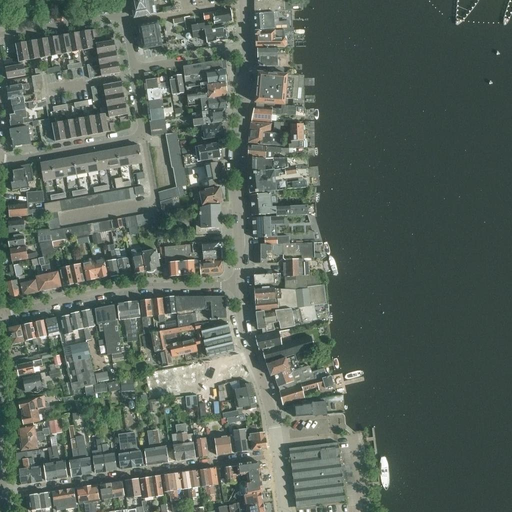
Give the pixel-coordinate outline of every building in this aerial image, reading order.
[(147,2),(132,5),(133,11),(132,13),(133,15),(134,16),(134,18),(156,14),(154,1),(153,0),(148,0),(149,2),(147,2)] [(293,6),(284,7),(283,0),(254,0),(254,14),(293,11),(293,6)] [(230,9),(212,12),(203,14),(204,20),(211,19),(211,21),(214,21),(214,24),(232,21),(230,9)] [(254,14),(255,30),(275,29),(274,13),(264,14),(254,14)] [(138,26),(143,50),(162,46),(158,22),(138,26)] [(196,25),(191,26),(192,28),(194,39),(206,36),(207,43),(227,40),(227,39),(228,37),(228,33),(226,31),(225,31),(224,26),(205,30),(204,24),(196,25)] [(256,47),(258,47),(277,47),(285,47),(287,45),(287,40),(285,38),(284,30),(256,32),(256,47)] [(90,31),(79,33),(83,51),(94,49),(90,31)] [(79,33),(69,35),(72,53),(83,51),(79,33)] [(69,35),(58,37),(61,55),(72,53),(69,35)] [(58,37),(47,39),(51,56),(61,55),(58,37)] [(37,41),(40,58),(51,56),(47,39),(37,41)] [(37,41),(26,43),(29,60),(40,58),(37,41)] [(116,51),(114,41),(96,44),(98,55),(116,51)] [(19,62),(29,60),(26,43),(15,45),(19,62)] [(258,66),(270,67),(278,67),(278,66),(279,65),(279,61),(278,60),(277,47),(258,47),(258,49),(256,50),(256,54),(258,55),(258,60),(258,66)] [(118,62),(116,51),(98,55),(100,65),(118,62)] [(194,87),(225,83),(227,83),(225,60),(225,59),(224,59),(224,58),(223,58),(222,58),(221,58),(220,58),(220,59),(220,60),(220,61),(183,67),(186,88),(194,87)] [(118,62),(100,65),(102,76),(120,73),(118,62)] [(8,79),(25,76),(23,64),(6,68),(8,79)] [(270,67),(270,73),(283,75),(284,69),(278,67),(270,67)] [(288,75),(283,75),(270,73),(258,72),(255,103),(285,106),(286,99),(297,100),(300,76),(288,75)] [(144,81),(145,91),(169,88),(168,83),(160,84),(159,79),(149,80),(148,73),(143,74),(144,81)] [(32,77),(34,94),(44,92),(41,75),(32,77)] [(169,79),(172,95),(184,93),(181,76),(173,77),(173,78),(169,79)] [(121,82),(103,85),(105,96),(123,93),(121,82)] [(188,101),(225,97),(227,97),(227,96),(225,96),(225,93),(227,93),(225,83),(194,87),(195,95),(187,95),(188,101)] [(10,100),(11,99),(26,97),(26,95),(25,95),(25,90),(29,89),(29,84),(6,88),(8,96),(8,98),(10,100)] [(145,91),(147,101),(162,99),(161,94),(170,93),(169,88),(145,91)] [(13,106),(14,111),(19,110),(19,111),(26,110),(24,103),(46,100),(44,92),(34,94),(26,95),(26,97),(11,99),(12,106),(13,106)] [(123,93),(105,96),(107,107),(125,104),(123,93)] [(202,113),(224,110),(227,110),(225,97),(188,101),(189,107),(202,106),(202,113)] [(147,101),(148,112),(171,109),(170,104),(163,105),(162,99),(147,101)] [(125,104),(107,107),(109,118),(127,115),(125,104)] [(37,106),(39,116),(45,115),(44,105),(37,106)] [(254,109),(251,121),(271,122),(272,115),(285,116),(285,115),(303,116),(305,115),(304,108),(282,106),(281,110),(265,108),(265,109),(254,109)] [(149,122),(164,120),(165,119),(164,114),(173,113),(173,108),(171,109),(148,112),(149,122)] [(19,110),(14,111),(14,114),(9,115),(10,121),(9,121),(10,126),(33,122),(32,122),(29,119),(30,117),(26,113),(26,110),(19,111),(19,110)] [(224,110),(202,113),(192,114),(194,127),(203,126),(222,122),(226,122),(224,110)] [(106,114),(95,116),(98,134),(109,132),(106,114)] [(95,116),(84,118),(87,136),(98,134),(95,116)] [(84,118),(73,120),(76,138),(87,136),(84,118)] [(73,120),(62,122),(66,140),(76,138),(73,120)] [(164,120),(149,122),(150,125),(151,136),(154,136),(166,134),(164,120)] [(66,140),(62,122),(52,124),(55,142),(66,140)] [(222,127),(222,122),(203,126),(204,131),(202,132),(201,133),(202,138),(203,139),(203,140),(224,136),(224,135),(225,135),(226,133),(225,129),(223,128),(223,127),(222,127)] [(251,123),(249,143),(269,145),(283,146),(284,134),(271,133),(271,124),(251,123)] [(274,123),(274,129),(274,132),(280,132),(280,126),(287,126),(287,123),(274,123)] [(291,125),(292,149),(296,149),(296,141),(304,141),(303,124),(291,125)] [(28,127),(25,127),(9,130),(11,140),(12,140),(12,141),(13,147),(24,145),(31,144),(28,127)] [(185,169),(208,165),(212,164),(211,160),(218,159),(218,161),(224,161),(222,150),(223,150),(223,149),(225,149),(224,143),(222,143),(195,147),(196,154),(183,156),(184,161),(184,166),(185,169)] [(138,146),(128,148),(131,166),(142,164),(138,145),(138,146)] [(248,158),(249,158),(265,159),(274,159),(274,153),(281,153),(288,153),(288,149),(281,149),(281,148),(266,147),(248,146),(248,158)] [(117,149),(120,168),(131,166),(128,148),(117,150),(117,149)] [(117,150),(106,152),(109,170),(120,168),(117,149),(116,149),(117,150)] [(95,153),(98,172),(109,170),(106,152),(95,154),(95,153)] [(95,154),(84,156),(88,173),(98,172),(95,153),(95,154)] [(74,156),(73,157),(77,175),(88,173),(84,156),(74,158),(74,156)] [(73,158),(63,160),(66,177),(77,175),(73,157),(73,158)] [(249,158),(248,174),(288,168),(287,158),(274,159),(265,159),(249,158)] [(55,179),(52,160),(52,161),(52,162),(41,164),(44,181),(55,179)] [(52,160),(55,179),(66,177),(63,160),(52,162),(52,160)] [(212,164),(208,165),(203,166),(207,181),(202,182),(203,188),(216,185),(215,180),(220,179),(217,163),(212,164)] [(13,178),(13,179),(17,178),(18,181),(21,180),(20,178),(28,177),(27,174),(32,174),(30,164),(20,166),(21,169),(13,171),(14,177),(13,177),(14,178),(13,178)] [(248,174),(250,194),(274,191),(276,191),(275,177),(279,177),(279,174),(285,173),(286,175),(297,174),(296,167),(288,168),(248,174)] [(17,178),(13,179),(14,182),(11,183),(12,191),(20,189),(20,192),(22,191),(22,192),(25,192),(28,191),(28,190),(29,190),(28,182),(33,181),(32,174),(27,174),(28,177),(20,178),(21,180),(18,181),(17,178)] [(143,186),(134,188),(136,196),(144,194),(143,186)] [(197,193),(200,207),(222,202),(222,201),(223,198),(222,197),(220,194),(219,188),(213,189),(205,190),(205,191),(197,193)] [(283,217),(287,216),(308,215),(308,206),(272,208),(271,205),(276,205),(277,203),(277,196),(275,195),(274,191),(250,194),(252,215),(265,215),(276,214),(276,217),(283,217)] [(44,202),(43,192),(33,192),(33,195),(27,196),(28,203),(44,202)] [(172,199),(164,201),(160,202),(163,216),(175,213),(172,199)] [(33,218),(48,217),(47,214),(58,212),(62,212),(60,201),(44,204),(45,209),(32,210),(33,218)] [(9,205),(10,217),(30,216),(29,204),(9,205)] [(208,228),(220,228),(221,228),(221,206),(208,206),(199,208),(200,220),(196,220),(196,235),(209,234),(208,228)] [(165,215),(154,217),(156,229),(166,228),(169,227),(165,215)] [(287,216),(283,217),(253,219),(253,238),(270,237),(270,225),(283,224),(283,221),(287,221),(287,216)] [(121,219),(114,220),(116,229),(123,228),(121,219)] [(25,232),(24,220),(8,221),(9,227),(7,228),(8,230),(9,232),(9,233),(25,232)] [(166,228),(156,229),(158,240),(170,238),(170,233),(166,228)] [(40,243),(52,241),(50,232),(50,229),(37,232),(39,243),(40,243)] [(50,232),(52,241),(52,242),(64,240),(68,239),(66,229),(61,230),(50,232)] [(101,234),(92,235),(93,245),(103,244),(101,234)] [(9,246),(10,248),(25,245),(23,235),(8,237),(9,242),(8,243),(8,245),(9,246)] [(52,241),(40,243),(43,256),(54,254),(53,248),(52,242),(52,241)] [(163,248),(165,260),(191,259),(198,260),(203,261),(222,259),(222,258),(221,243),(221,242),(188,245),(163,248)] [(283,244),(283,245),(283,255),(286,256),(302,255),(302,259),(314,258),(314,255),(314,254),(314,243),(283,244)] [(275,245),(265,245),(255,245),(255,263),(266,263),(266,252),(273,252),(273,255),(283,255),(283,245),(275,245)] [(10,249),(10,252),(12,261),(31,258),(37,257),(36,252),(30,254),(27,255),(26,246),(10,249)] [(120,276),(115,250),(111,251),(113,260),(106,262),(109,277),(120,276)] [(119,250),(115,250),(120,276),(131,274),(128,258),(121,259),(119,250)] [(159,266),(156,250),(142,253),(146,272),(147,272),(150,273),(153,272),(155,270),(156,270),(155,267),(159,266)] [(131,259),(134,274),(139,273),(141,274),(143,273),(144,272),(145,271),(142,256),(131,259)] [(96,257),(93,258),(97,279),(107,276),(103,258),(97,260),(96,257)] [(50,289),(45,266),(43,258),(38,259),(39,265),(41,266),(42,271),(41,272),(41,274),(42,274),(43,276),(36,277),(39,292),(41,291),(41,293),(46,292),(46,290),(50,289)] [(97,279),(93,258),(89,259),(89,261),(83,263),(87,281),(97,279)] [(169,263),(170,276),(195,275),(195,269),(198,269),(198,260),(193,259),(186,260),(186,262),(169,263)] [(284,276),(296,276),(310,276),(309,266),(304,266),(303,259),(283,259),(284,276)] [(198,269),(201,269),(201,277),(218,276),(220,276),(222,273),(222,271),(223,271),(223,270),(222,270),(222,261),(222,260),(203,261),(198,260),(198,269)] [(16,278),(18,277),(22,276),(19,264),(14,266),(15,273),(16,278)] [(48,265),(45,266),(50,289),(54,288),(54,290),(59,289),(59,287),(61,287),(58,272),(51,274),(48,265)] [(80,265),(70,267),(74,284),(75,284),(76,285),(79,284),(80,283),(84,282),(80,265)] [(74,284),(70,267),(59,269),(63,286),(68,285),(69,286),(72,286),(72,284),(74,284)] [(280,273),(274,274),(254,275),(255,286),(275,284),(279,284),(278,277),(281,277),(280,273)] [(317,320),(314,306),(327,304),(324,285),(320,285),(319,275),(310,276),(296,276),(285,277),(285,290),(274,289),(274,287),(254,288),(254,289),(257,289),(257,294),(255,294),(255,301),(258,301),(258,306),(256,307),(256,313),(291,309),(295,325),(317,320)] [(18,277),(22,295),(31,293),(33,294),(35,294),(36,292),(38,292),(35,280),(25,283),(24,276),(22,276),(18,277)] [(5,283),(9,299),(10,298),(12,299),(14,299),(15,297),(20,296),(17,280),(5,283)] [(166,315),(177,313),(175,297),(173,297),(172,296),(170,297),(169,298),(164,298),(166,315)] [(177,313),(178,324),(178,328),(197,325),(195,310),(205,310),(205,311),(209,311),(209,320),(227,319),(225,297),(180,297),(180,298),(176,298),(176,297),(175,297),(177,313)] [(152,300),(154,316),(158,315),(159,322),(165,321),(162,299),(161,299),(160,298),(157,298),(157,299),(152,300)] [(142,317),(144,334),(149,334),(147,317),(152,316),(150,300),(149,300),(148,300),(146,300),(145,301),(140,301),(142,317)] [(138,302),(128,303),(133,341),(138,341),(137,332),(135,318),(140,318),(138,302)] [(133,341),(128,303),(117,304),(119,320),(125,320),(128,342),(133,341)] [(101,333),(104,332),(108,355),(112,354),(113,360),(123,358),(120,337),(119,337),(117,320),(114,305),(111,306),(109,304),(106,305),(105,307),(104,307),(102,306),(99,306),(98,308),(95,309),(97,325),(99,324),(101,333)] [(291,309),(256,313),(258,329),(262,329),(263,333),(275,330),(273,323),(279,322),(281,329),(295,326),(295,325),(291,309)] [(85,337),(86,341),(90,340),(88,328),(94,326),(91,310),(80,312),(83,329),(85,337)] [(70,318),(73,331),(83,329),(80,312),(70,315),(70,318)] [(46,320),(48,334),(59,332),(56,318),(55,318),(54,317),(51,318),(50,319),(46,320)] [(70,318),(61,320),(64,333),(64,335),(74,333),(73,331),(70,318)] [(37,322),(33,323),(37,344),(41,344),(40,337),(47,336),(43,321),(42,321),(41,320),(38,321),(37,322)] [(37,344),(33,323),(28,324),(27,323),(24,324),(23,325),(22,325),(26,341),(32,339),(34,345),(37,344)] [(201,333),(207,357),(235,350),(228,323),(201,330),(201,333)] [(169,330),(151,333),(155,352),(167,350),(167,346),(165,335),(196,330),(197,334),(201,333),(201,330),(200,324),(197,325),(178,328),(169,330)] [(25,346),(21,326),(15,327),(14,326),(11,326),(10,328),(8,329),(12,345),(20,343),(21,347),(25,346)] [(263,350),(266,362),(286,358),(314,348),(312,337),(282,345),(279,332),(256,337),(259,350),(263,350)] [(198,338),(182,342),(185,354),(198,351),(196,345),(204,343),(201,333),(197,334),(198,338)] [(143,337),(145,347),(152,346),(150,336),(143,337)] [(73,357),(69,358),(70,363),(74,362),(76,370),(72,370),(73,376),(77,375),(78,382),(71,384),(73,389),(96,384),(86,341),(85,337),(81,338),(82,344),(70,346),(73,357)] [(169,345),(167,346),(167,350),(170,349),(172,357),(175,357),(178,356),(185,354),(182,342),(169,345)] [(161,358),(158,359),(159,364),(162,363),(163,367),(173,365),(170,350),(160,352),(161,358)] [(59,355),(53,357),(55,366),(61,364),(59,355)] [(278,387),(280,391),(301,385),(326,377),(323,368),(311,372),(309,365),(300,369),(295,355),(267,365),(271,376),(274,375),(278,387)] [(41,360),(29,363),(17,365),(18,371),(16,371),(17,375),(19,375),(19,377),(35,373),(33,368),(42,366),(41,360)] [(241,362),(223,365),(224,375),(242,371),(241,362)] [(200,363),(191,365),(195,383),(204,381),(200,363)] [(191,365),(182,367),(186,385),(195,383),(191,365)] [(182,367),(173,369),(178,387),(186,385),(182,367)] [(173,369),(165,371),(169,389),(178,387),(173,369)] [(165,371),(156,373),(160,391),(169,389),(165,371)] [(242,371),(224,375),(226,384),(244,381),(242,371)] [(156,373),(147,375),(151,393),(160,391),(156,373)] [(96,377),(97,383),(109,380),(108,374),(96,377)] [(23,387),(25,388),(24,389),(25,391),(33,390),(33,392),(34,393),(38,393),(41,391),(42,392),(42,391),(40,382),(42,382),(41,375),(23,379),(23,383),(23,384),(22,386),(23,387)] [(280,391),(283,404),(305,398),(303,391),(318,387),(319,390),(334,386),(331,376),(322,379),(300,385),(280,391)] [(120,379),(120,386),(132,385),(131,378),(120,379)] [(107,383),(109,392),(120,390),(118,381),(107,383)] [(94,386),(96,394),(107,392),(106,384),(94,386)] [(233,391),(235,400),(253,396),(251,384),(240,386),(241,389),(233,391)] [(132,385),(120,386),(121,393),(134,392),(133,385),(132,385)] [(197,408),(196,396),(196,395),(186,396),(187,409),(197,408)] [(253,396),(235,400),(237,409),(245,407),(245,410),(256,408),(253,396)] [(21,409),(22,413),(52,407),(51,402),(36,405),(35,398),(19,402),(19,403),(18,404),(19,407),(20,408),(20,409),(21,409)] [(294,405),(295,417),(327,414),(326,402),(326,398),(307,402),(307,403),(302,404),(302,405),(294,405)] [(149,400),(153,427),(158,427),(154,405),(160,404),(159,399),(149,400)] [(52,407),(22,413),(23,417),(22,417),(22,418),(21,420),(22,422),(23,423),(23,424),(40,421),(39,416),(55,413),(54,407),(52,407)] [(243,415),(242,409),(223,413),(224,419),(243,415)] [(227,418),(228,424),(245,421),(244,415),(227,418)] [(59,421),(50,422),(49,423),(51,435),(61,433),(59,421)] [(185,424),(181,425),(185,460),(196,459),(192,434),(187,435),(187,433),(185,424)] [(174,449),(169,450),(171,462),(175,461),(185,460),(181,425),(176,426),(179,445),(173,445),(174,449)] [(19,435),(20,440),(44,436),(43,431),(35,433),(34,426),(18,428),(19,430),(18,431),(18,434),(19,435)] [(232,431),(233,442),(248,440),(246,429),(232,431)] [(158,430),(153,431),(157,464),(169,462),(171,462),(169,450),(167,450),(166,446),(163,447),(160,444),(158,430)] [(194,431),(197,458),(207,457),(208,455),(206,438),(200,439),(199,430),(194,431)] [(157,464),(153,431),(148,432),(150,445),(147,449),(144,449),(147,466),(157,464)] [(134,433),(127,434),(132,468),(143,466),(141,451),(141,450),(139,451),(136,448),(134,433)] [(265,439),(264,433),(250,434),(252,451),(267,449),(266,439),(265,439)] [(76,440),(76,438),(76,439),(75,434),(71,435),(74,461),(69,461),(71,477),(82,476),(76,440)] [(132,468),(127,434),(119,435),(122,454),(119,454),(121,470),(132,468)] [(44,436),(20,440),(21,444),(20,445),(20,448),(22,449),(22,451),(38,448),(37,442),(45,440),(44,436)] [(215,444),(217,456),(230,454),(232,452),(229,436),(209,438),(210,445),(215,444)] [(84,438),(76,440),(82,476),(92,474),(90,458),(86,451),(84,438)] [(106,472),(102,445),(101,439),(96,440),(99,456),(93,457),(95,473),(106,472)] [(248,440),(233,442),(235,453),(248,451),(249,449),(248,440)] [(107,445),(102,445),(106,472),(117,470),(115,454),(109,455),(107,445)] [(56,447),(52,448),(57,479),(68,478),(65,461),(58,462),(56,447)] [(57,479),(52,448),(48,448),(50,463),(44,464),(46,481),(57,479)] [(33,458),(28,459),(32,483),(42,482),(40,467),(34,468),(33,458)] [(32,483),(28,459),(23,460),(24,469),(19,470),(21,485),(32,483)] [(242,480),(242,482),(245,482),(245,483),(253,481),(262,480),(261,479),(263,478),(262,475),(261,475),(260,471),(262,471),(261,464),(258,462),(237,465),(237,466),(238,476),(244,475),(244,480),(242,480)] [(239,481),(238,476),(237,466),(233,467),(232,466),(225,467),(224,468),(227,484),(239,482),(239,481)] [(216,468),(207,469),(208,477),(207,478),(208,483),(210,483),(210,488),(210,489),(210,495),(214,494),(213,486),(218,485),(216,468)] [(207,469),(198,470),(200,487),(205,487),(207,496),(210,495),(210,489),(210,488),(210,483),(208,483),(207,478),(208,477),(207,469)] [(198,470),(189,472),(190,479),(189,480),(190,486),(192,485),(193,491),(192,491),(193,499),(196,498),(195,488),(200,487),(198,470)] [(189,472),(180,473),(182,490),(188,489),(189,499),(193,499),(192,491),(193,491),(192,485),(190,486),(189,480),(190,479),(189,472)] [(180,473),(171,474),(172,481),(171,483),(172,488),(174,488),(175,493),(174,493),(175,501),(178,501),(177,491),(182,490),(180,473)] [(172,481),(171,474),(162,476),(164,492),(170,492),(171,502),(175,501),(174,493),(175,493),(174,488),(172,488),(171,483),(172,481)] [(160,476),(151,477),(154,497),(163,496),(160,476)] [(154,497),(151,477),(140,479),(144,499),(154,497)] [(141,496),(138,479),(126,481),(128,498),(141,496)] [(242,496),(244,495),(261,493),(262,492),(262,489),(261,480),(262,480),(253,481),(245,483),(245,482),(242,482),(241,482),(240,483),(242,496)] [(122,482),(111,484),(113,498),(119,497),(119,500),(124,500),(123,497),(124,497),(122,482)] [(113,498),(111,484),(100,485),(103,500),(104,500),(105,502),(109,502),(108,499),(113,498)] [(87,487),(90,511),(95,511),(95,502),(100,502),(97,486),(87,487)] [(85,511),(90,511),(87,487),(77,489),(79,505),(85,504),(85,511)] [(74,489),(63,491),(66,510),(74,508),(74,504),(76,503),(74,489)] [(66,510),(63,491),(52,493),(54,507),(57,506),(58,511),(66,510)] [(39,495),(41,511),(45,511),(45,509),(52,508),(49,493),(39,495)] [(233,511),(239,508),(246,507),(263,504),(262,499),(264,498),(263,494),(261,494),(261,493),(244,495),(246,504),(244,504),(244,503),(229,506),(230,511),(233,511)] [(37,511),(41,511),(39,495),(29,496),(31,511),(37,510),(37,511)]
